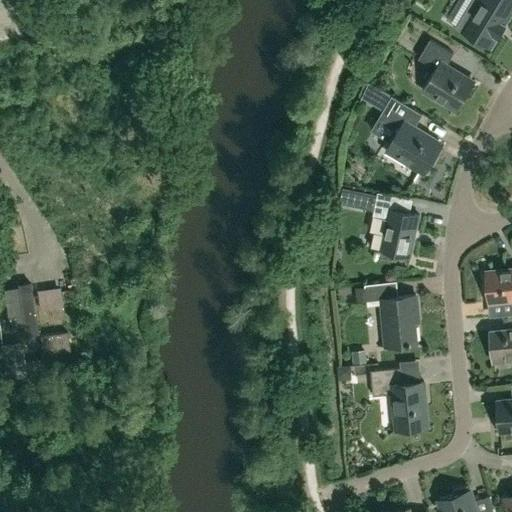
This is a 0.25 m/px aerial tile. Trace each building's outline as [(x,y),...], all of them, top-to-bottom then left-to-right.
[(492,47),(511,12),(511,0),(479,0),(462,29),(492,47)] [(458,107),(474,81),(446,65),(454,53),(431,39),(420,57),(436,67),(424,87),(458,107)] [(371,81),(362,96),(383,109),(392,95),(392,94),(371,81)] [(413,126),(421,112),(392,94),(392,95),(383,109),(380,114),(401,127),(388,148),(424,171),(441,143),(413,126)] [(351,199),(353,188),(345,187),(343,198),(351,199)] [(374,215),(388,218),(381,248),(412,255),(420,215),(407,212),(410,198),(379,191),(374,215)] [(511,268),(486,271),(489,301),(511,299),(511,268)] [(85,279),(67,281),(75,337),(92,335),(85,279)] [(395,297),(393,281),(366,284),(367,301),(382,299),(387,345),(417,342),(413,311),(418,310),(416,295),(395,297)] [(64,286),(41,287),(42,309),(43,309),(44,326),(66,326),(64,286)] [(32,287),(11,290),(17,330),(37,327),(32,287)] [(511,328),(492,330),(495,360),(511,358),(511,328)] [(43,354),(70,349),(67,333),(67,330),(40,334),(43,354)] [(6,378),(27,374),(22,341),(1,345),(6,378)] [(403,382),(401,367),(371,369),(373,394),(393,393),(396,428),(429,425),(425,380),(403,382)] [(511,397),(498,399),(501,431),(511,430),(511,397)] [(468,485),(453,489),(455,493),(439,498),(443,511),(476,511),(469,489),(468,485)]
